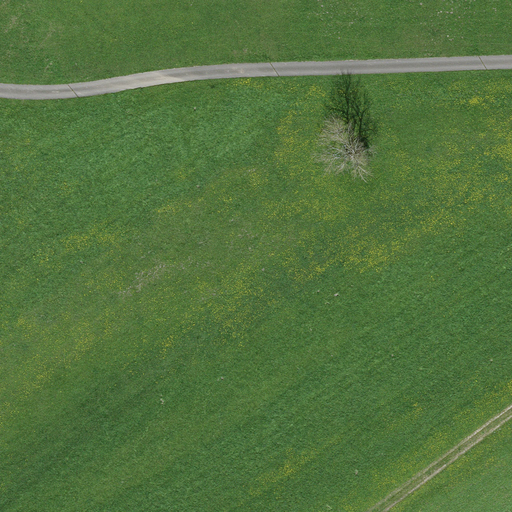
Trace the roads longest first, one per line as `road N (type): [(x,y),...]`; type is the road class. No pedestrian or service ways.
road 1 (track): [(0,90),(59,91),(216,70),(511,59)]
road 2 (track): [(511,404),(370,511)]
